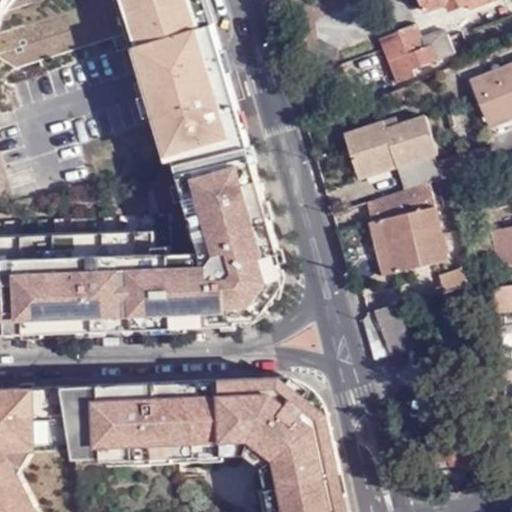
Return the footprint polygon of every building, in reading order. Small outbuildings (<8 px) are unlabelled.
[(0,0),(0,23),(13,0),(121,0),(174,167),(179,162),(245,147),(229,79),(210,0),(0,0)] [(470,0),(421,0),(428,17),(452,7),(454,11),(472,4),(472,2),(470,0)] [(505,7),(501,0),(470,0),(472,2),(472,4),(478,17),(505,7)] [(435,64),(426,40),(420,26),(384,41),(401,85),(420,77),(417,71),(435,64)] [(448,31),(426,40),(435,64),(457,56),(448,31)] [(495,129),(511,122),(511,66),(476,81),(495,129)] [(429,115),(403,123),(390,128),(388,120),(349,133),(363,180),(442,155),(429,115)] [(390,128),(403,123),(400,116),(388,120),(390,128)] [(250,164),(245,147),(179,162),(204,253),(158,257),(157,233),(0,239),(0,337),(60,335),(181,330),(227,328),(227,324),(252,321),(266,307),(275,292),(281,275),(283,260),(250,164)] [(464,157),(469,173),(491,166),(486,150),(464,157)] [(451,179),(469,173),(464,157),(442,165),(447,181),(451,179)] [(435,184),(415,191),(439,267),(455,263),(435,184)] [(398,278),(439,267),(415,191),(371,206),(377,226),(386,224),(398,278)] [(389,281),(398,278),(386,224),(377,226),(389,281)] [(511,268),(511,229),(496,233),(505,270),(511,268)] [(511,286),(497,288),(500,313),(511,311),(511,286)] [(407,347),(397,308),(377,313),(389,352),(407,347)] [(117,380),(65,383),(69,443),(75,456),(100,455),(109,464),(224,460),(224,451),(245,450),(265,464),(269,485),(263,486),(268,511),(352,511),(330,407),(318,399),(313,403),(306,398),(297,392),(302,386),(281,371),(117,380)] [(36,446),(69,443),(65,383),(0,387),(0,511),(42,511),(20,470),(36,446)] [(488,443),(476,444),(472,418),(431,424),(437,465),(452,463),(453,469),(492,463),(488,443)]
